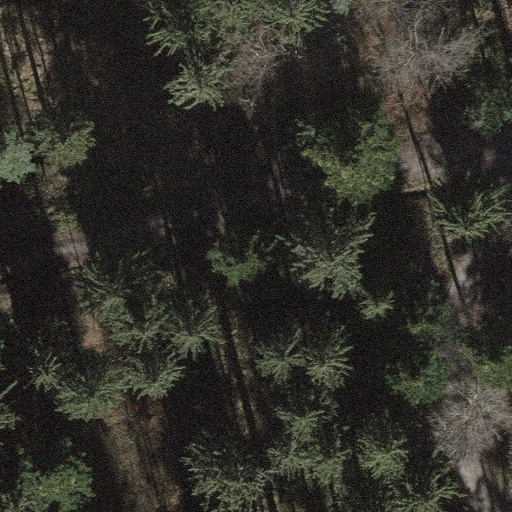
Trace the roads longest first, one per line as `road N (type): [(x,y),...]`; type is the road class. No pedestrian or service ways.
road 1 (track): [(0,278),(511,137)]
road 2 (track): [(501,511),(457,278),(476,149)]
